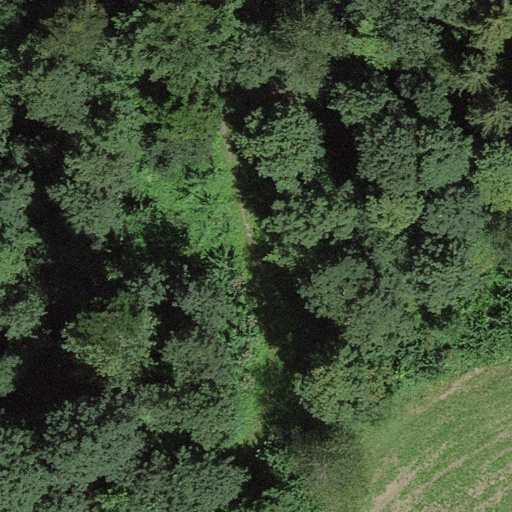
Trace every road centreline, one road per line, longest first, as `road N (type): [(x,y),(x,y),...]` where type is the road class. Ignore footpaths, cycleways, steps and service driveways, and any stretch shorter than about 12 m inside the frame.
road 1 (track): [(182,511),(220,470),(274,373),(215,0)]
road 2 (track): [(274,373),(511,243)]
